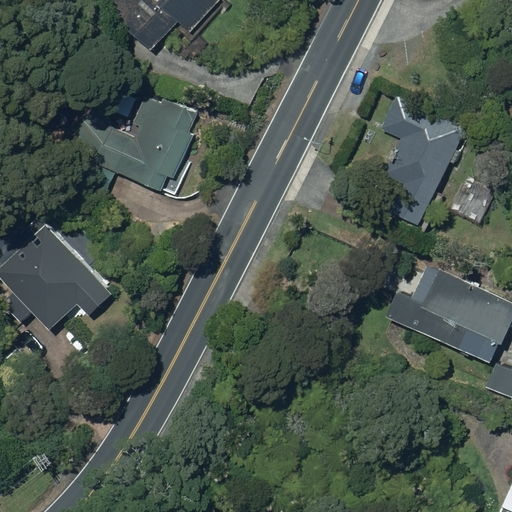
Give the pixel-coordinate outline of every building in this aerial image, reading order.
[(111,0),(104,8),(155,54),(181,25),(193,36),(224,2),(221,0),(111,0)] [(391,214),(421,227),(465,128),(393,97),(379,129),(399,138),(382,175),(404,184),(391,214)] [(126,179),(165,196),(171,180),(177,183),(196,139),(191,136),(199,116),(165,102),(163,106),(145,98),(134,123),(140,127),(135,138),(105,126),(90,160),(127,177),(126,179)] [(36,313),(54,334),(81,308),(92,320),(115,298),(50,226),(0,271),(0,272),(18,292),(5,303),(24,324),(36,313)] [(382,311),(491,359),(501,339),(503,340),(511,319),(511,298),(433,264),(420,294),(395,283),(382,311)] [(511,398),(511,370),(491,361),(480,386),(511,400),(511,398)]
